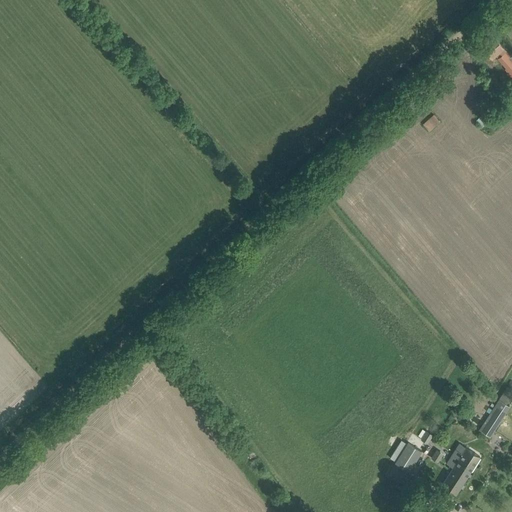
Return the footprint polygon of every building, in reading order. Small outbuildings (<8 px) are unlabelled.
[(482,47),(492,58),(495,56),(507,69),(506,70),(511,77),(511,57),(511,56),(494,36),(482,47)] [(476,121),(482,127),(491,118),(484,112),(476,121)] [(425,125),(430,131),(440,121),(435,116),(425,125)] [(481,429),(491,435),(510,405),(507,403),(511,394),(511,388),(508,386),(481,429)] [(421,438),(428,443),(433,435),(426,430),(421,438)] [(395,462),(409,471),(422,451),(407,442),(395,462)] [(459,442),(446,462),(453,467),(445,479),(459,488),(480,456),(459,442)] [(431,457),(438,461),(443,453),(436,449),(431,457)] [(439,490),(453,499),(459,488),(445,479),(439,490)]
